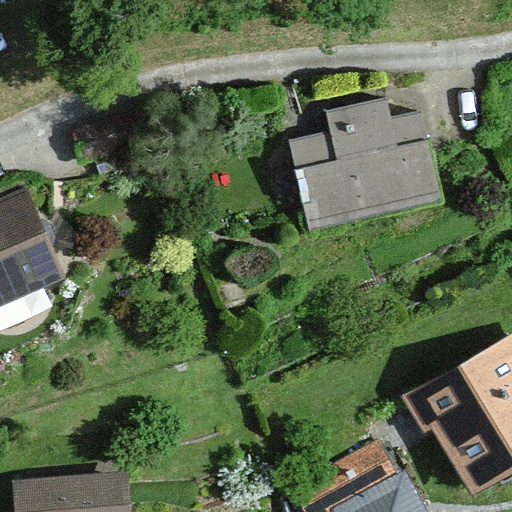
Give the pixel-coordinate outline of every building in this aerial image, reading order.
[(276,142),(296,229),(429,199),(409,110),(378,117),(374,100),(311,114),(316,134),(276,142)] [(0,196),(0,302),(52,280),(14,190),(0,196)] [(395,401),(455,498),(511,463),(511,334),(510,330),(395,401)] [(285,492),(296,511),(346,511),(383,491),(379,483),(360,449),(285,492)] [(383,491),(346,511),(429,511),(406,469),(379,483),(383,491)] [(2,480),(4,511),(120,511),(118,473),(2,480)]
